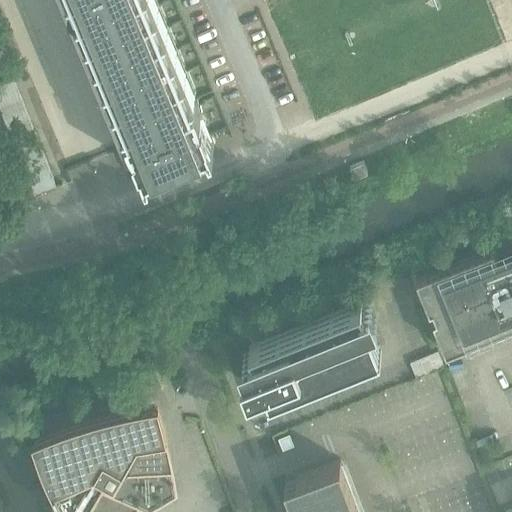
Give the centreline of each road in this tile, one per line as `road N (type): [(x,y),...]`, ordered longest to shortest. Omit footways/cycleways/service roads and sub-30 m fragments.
road 1 (unclassified): [(0,239),(106,215),(281,147)]
road 2 (unclassified): [(281,147),(511,59)]
road 3 (unclassified): [(252,511),(191,360)]
road 4 (residential): [(217,0),(281,147)]
